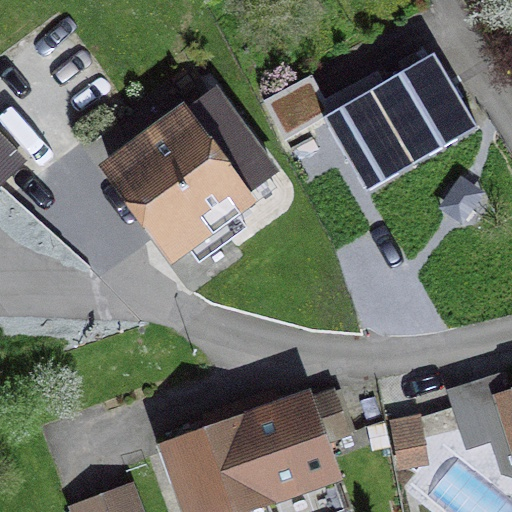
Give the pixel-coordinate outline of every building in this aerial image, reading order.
[(366,192),(477,127),(433,53),(419,62),(415,54),(401,63),(405,70),(323,118),(366,192)] [(310,78),(265,102),(279,129),(325,105),(310,78)] [(193,136),(126,185),(173,249),(242,200),(240,196),(272,173),(215,95),(181,119),(193,136)] [(0,139),(0,175),(18,158),(0,139)] [(237,511),(237,509),(308,484),(279,407),(230,424),(226,412),(205,419),(210,432),(169,446),(192,511),(237,511)] [(135,511),(127,490),(78,508),(79,511),(135,511)]
